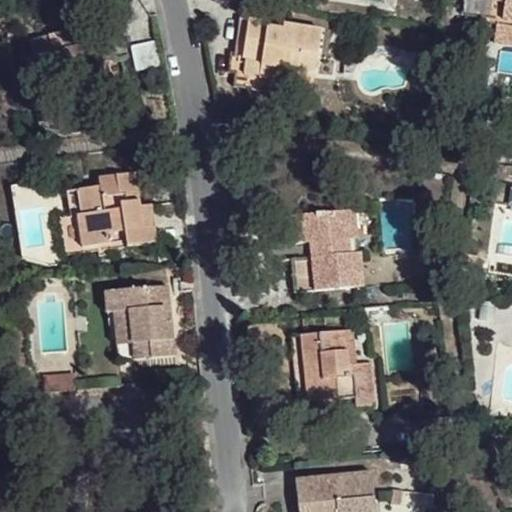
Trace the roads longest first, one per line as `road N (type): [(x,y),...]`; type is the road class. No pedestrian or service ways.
road 1 (residential): [(237,511),(161,0)]
road 2 (residential): [(157,511),(126,425),(90,410),(79,419),(73,511)]
